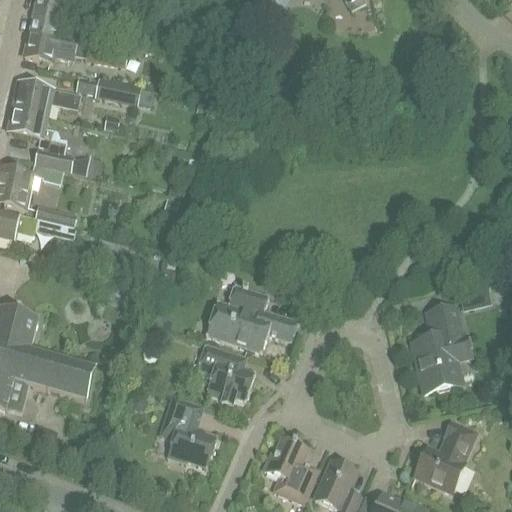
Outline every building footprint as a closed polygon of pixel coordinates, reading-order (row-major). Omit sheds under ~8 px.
[(37,0),(35,15),(63,21),(67,0),(37,0)] [(273,0),(279,5),(283,0),(347,0),(352,8),(369,0),(273,0)] [(29,39),(58,45),(63,21),(35,15),(29,39)] [(139,19),(122,17),(121,30),(137,32),(139,19)] [(88,37),(80,36),(70,34),(67,47),(87,51),(87,49),(110,54),(111,45),(87,43),(88,37)] [(58,45),(29,39),(24,62),(53,68),(54,62),(74,66),(75,60),(82,62),(83,58),(87,59),(86,65),(125,72),(128,57),(110,54),(87,49),(87,51),(67,47),(67,48),(58,46),(58,45)] [(98,86),(79,82),(76,97),(95,101),(94,103),(137,112),(141,93),(99,83),(98,86)] [(81,100),(76,99),(18,87),(12,116),(46,124),(49,109),(77,115),(81,100)] [(44,134),(46,124),(12,116),(7,137),(39,144),(38,151),(42,152),(42,155),(37,154),(34,169),(70,177),(74,162),(63,160),(66,148),(52,145),(54,136),(44,134)] [(33,179),(0,171),(0,209),(25,215),(33,179)] [(178,222),(183,209),(166,204),(162,220),(174,223),(175,221),(178,222)] [(35,224),(76,234),(77,221),(38,211),(35,224)] [(76,234),(35,224),(21,220),(0,215),(0,243),(14,247),(17,237),(34,241),(35,237),(74,246),(76,234)] [(101,240),(95,260),(126,268),(131,248),(101,240)] [(171,286),(160,282),(157,291),(169,294),(171,286)] [(228,309),(217,306),(205,341),(261,360),(268,340),(291,348),(298,326),(264,315),(269,302),(247,295),(248,293),(243,291),(243,293),(235,290),(228,309)] [(0,365),(89,390),(94,374),(29,356),(38,322),(0,311),(0,365)] [(431,345),(412,349),(423,399),(457,392),(453,377),(457,376),(454,365),(470,362),(465,342),(463,342),(455,312),(425,319),(431,345)] [(247,363),(205,349),(197,375),(212,380),(206,399),(223,404),(221,409),(232,413),(235,404),(244,406),(244,407),(245,407),(247,403),(249,401),(251,395),(250,392),(255,379),(243,375),(247,363)] [(21,415),(28,390),(85,406),(89,390),(0,365),(0,412),(5,414),(6,411),(21,415)] [(172,444),(168,457),(166,463),(186,470),(187,468),(205,473),(204,474),(207,475),(217,442),(215,441),(215,442),(195,435),(202,411),(171,401),(159,440),(172,444)] [(440,458),(427,452),(414,481),(451,497),(464,468),(463,467),(475,439),(450,428),(445,440),(447,441),(440,458)] [(307,455),(305,455),(304,452),(298,449),(296,451),(282,445),(276,459),(272,457),(264,476),(280,483),(275,496),(304,509),(318,476),(301,469),(307,455)] [(345,472),(331,466),(315,504),(332,511),(357,511),(361,502),(347,496),(356,477),(354,476),(354,473),(348,471),(345,472)] [(416,511),(408,509),(407,511),(382,501),(379,507),(366,501),(361,511),(416,511)]
